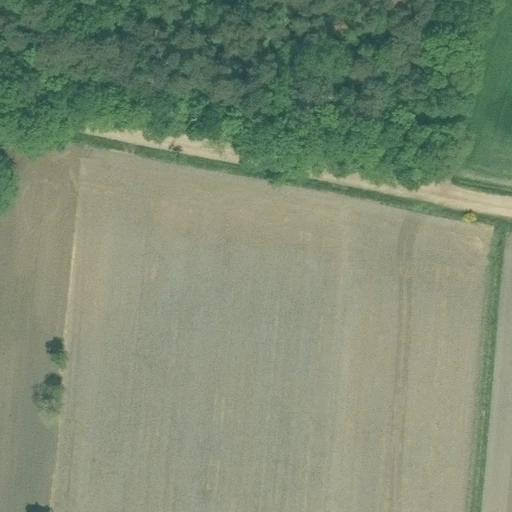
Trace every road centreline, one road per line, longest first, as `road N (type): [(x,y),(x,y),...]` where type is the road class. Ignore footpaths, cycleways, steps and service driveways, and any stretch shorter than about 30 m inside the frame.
road 1 (track): [(0,110),(406,189)]
road 2 (track): [(368,43),(417,129),(406,189),(511,209)]
